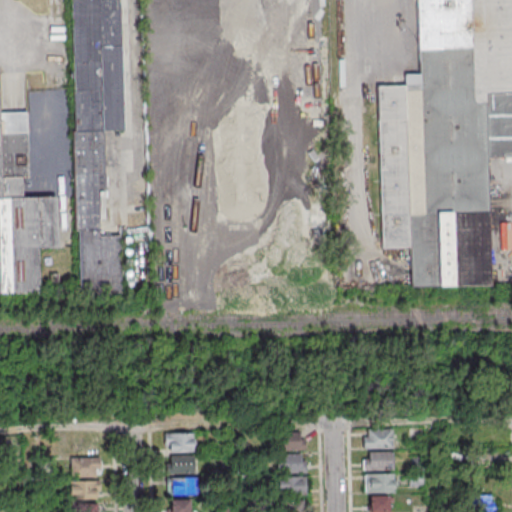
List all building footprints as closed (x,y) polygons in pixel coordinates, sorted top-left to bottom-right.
[(120,0),(71,0),(76,285),(120,285),(119,235),(99,235),(98,188),(105,188),(104,130),(122,130),(120,0)] [(490,285),(487,157),(511,156),(511,0),(416,0),(418,73),(404,74),(404,85),(377,86),(381,249),(410,249),(410,286),(490,285)] [(0,292),(39,292),(38,248),(57,248),(56,196),(23,197),(22,177),(28,177),(27,111),(0,111),(0,292)] [(363,447),(393,447),(393,428),(363,428),(363,447)] [(279,432),(279,450),(304,450),(304,432),(279,432)] [(193,451),(193,433),(164,433),(164,451),(193,451)] [(394,451),(363,451),(363,470),(394,470),(394,451)] [(276,472),(306,472),(306,453),(276,453),(276,472)] [(193,473),(193,455),(166,455),(166,473),(193,473)] [(492,475),(492,455),(467,455),(467,475),(492,475)] [(70,458),(70,476),(100,476),(100,458),(70,458)] [(364,492),(394,492),(394,473),(364,473),(364,492)] [(306,494),(306,476),(277,476),(277,495),(306,494)] [(196,494),(196,477),(166,477),(166,494),(196,494)] [(69,498),(100,498),(100,480),(69,480),(69,498)] [(493,511),(493,495),(468,495),(468,511),(493,511)] [(389,496),(369,496),(369,511),(389,511),(389,496)] [(169,511),(189,511),(190,499),(169,499),(169,511)] [(303,511),(303,500),(283,500),(282,511),(303,511)]
